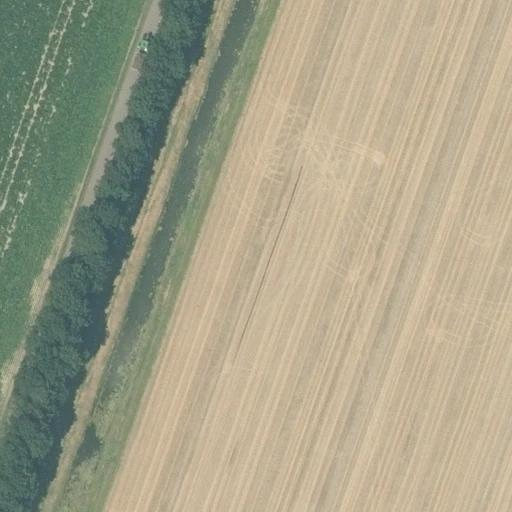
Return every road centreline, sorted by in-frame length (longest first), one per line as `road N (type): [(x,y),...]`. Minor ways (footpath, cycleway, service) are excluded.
road 1 (track): [(92,511),(271,0)]
road 2 (unclassified): [(0,460),(160,0)]
